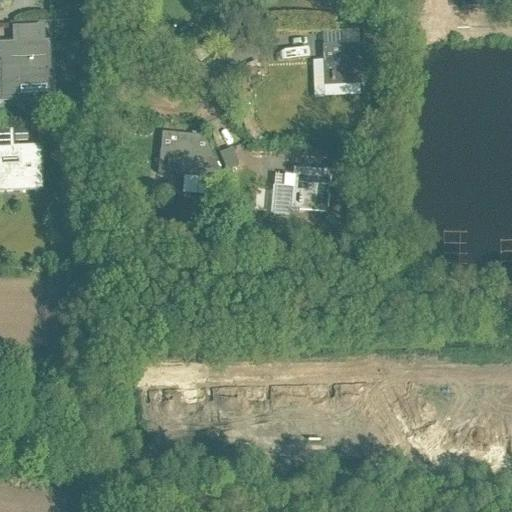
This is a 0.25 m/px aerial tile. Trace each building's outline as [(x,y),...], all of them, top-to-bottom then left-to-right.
[(458,0),(459,10),(490,10),(490,0),(458,0)] [(15,89),(51,88),(49,47),(14,48),(15,89)] [(359,49),(323,50),(325,93),(361,91),(359,49)] [(164,138),(159,178),(194,182),(199,142),(164,138)] [(39,151),(0,152),(0,194),(40,192),(39,151)] [(233,153),(220,158),(227,176),(240,171),(233,153)] [(295,174),(291,213),(327,217),(331,177),(295,174)] [(511,237),(503,238),(503,279),(511,279),(511,237)] [(459,365),(430,394),(450,414),(480,385),(459,365)] [(314,372),(314,413),(342,413),(342,372),(314,372)] [(208,373),(208,414),(237,414),(237,373),(208,373)] [(365,382),(365,424),(394,424),(394,382),(365,382)] [(262,384),(262,426),(290,426),(290,384),(262,384)] [(511,385),(511,384),(481,413),(501,433),(511,422),(511,385)]
